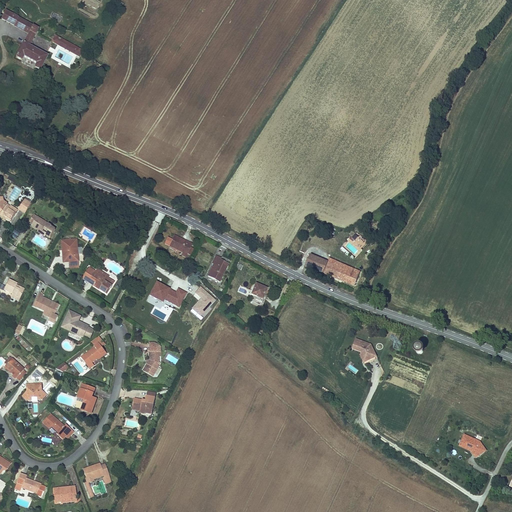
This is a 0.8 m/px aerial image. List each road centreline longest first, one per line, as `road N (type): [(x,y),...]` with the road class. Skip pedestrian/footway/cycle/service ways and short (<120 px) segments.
road 1 (secondary): [(58,167),(191,220),(342,296),(511,358)]
road 2 (residential): [(0,246),(106,317),(121,349),(108,412),(70,459),(50,466),(29,461),(0,419)]
